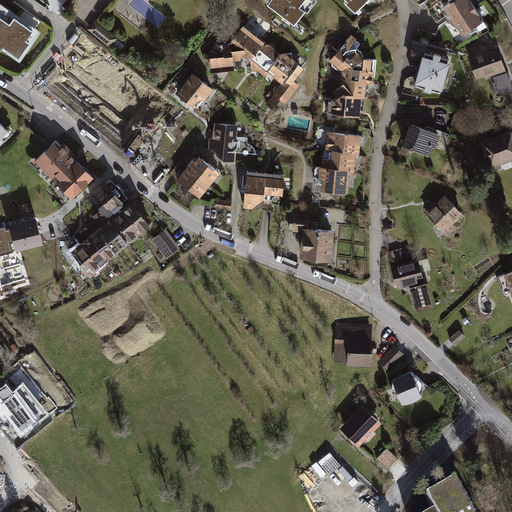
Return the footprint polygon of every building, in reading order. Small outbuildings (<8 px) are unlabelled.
[(271,0),(268,3),(295,24),(305,10),(308,12),(317,1),(314,0),(271,0)] [(346,0),(347,0),(345,3),(356,13),(368,0),(371,0),(372,1),(372,0),(346,0)] [(471,0),(455,0),(445,7),(453,21),(476,6),(471,0)] [(41,32),(0,3),(0,51),(18,64),(41,32)] [(476,6),(453,21),(455,26),(459,28),(463,35),(485,21),(476,6)] [(119,38),(95,19),(87,29),(111,48),(119,38)] [(252,59),(265,41),(244,25),(232,40),(232,41),(242,49),(246,48),(246,52),(243,56),(251,61),(252,59)] [(361,42),(352,34),(330,61),(342,70),(341,85),(333,91),(338,98),(333,101),(333,115),(360,117),(362,97),(366,98),(368,83),(374,84),(377,60),(365,57),(363,52),(357,48),(361,42)] [(242,49),(232,41),(230,44),(223,45),(217,41),(205,57),(210,60),(212,72),(235,68),(234,61),(240,60),(243,56),(246,52),(246,48),(242,49)] [(265,76),(267,73),(279,53),(280,52),(276,50),(277,49),(270,43),(269,44),(265,41),(252,59),(253,70),(258,70),(265,76)] [(484,50),(469,56),(477,79),(486,75),(487,78),(507,70),(498,47),(484,52),(484,50)] [(425,51),(415,85),(442,94),(452,59),(425,51)] [(293,58),(292,52),(279,53),(267,73),(282,84),(287,81),(297,89),(301,85),(294,80),(304,67),(293,58)] [(511,81),(508,71),(493,77),(495,81),(493,82),(496,90),(498,89),(501,95),(511,91),(511,81)] [(192,72),(176,93),(194,106),(197,100),(206,99),(215,88),(192,72)] [(297,89),(287,81),(282,84),(267,104),(273,109),(281,100),(285,103),(297,89)] [(0,151),(17,136),(0,117),(0,151)] [(238,125),(215,122),(213,138),(210,138),(208,150),(213,150),(224,159),(224,162),(235,162),(237,151),(238,149),(240,141),(237,141),(238,125)] [(411,123),(399,153),(408,157),(411,149),(431,156),(434,147),(446,151),(451,135),(426,126),(425,129),(411,123)] [(511,130),(481,141),(490,172),(502,168),(501,165),(511,160),(511,130)] [(360,134),(328,132),(326,159),(323,158),(322,167),(321,167),(320,179),(323,179),(322,190),(346,192),(348,171),(353,172),(355,154),(359,154),(360,134)] [(59,139),(39,159),(76,196),(97,176),(59,139)] [(194,159),(177,179),(200,198),(220,173),(200,155),(195,161),(194,159)] [(286,174),(247,170),(244,208),(253,209),(264,200),(264,193),(283,195),(286,174)] [(112,219),(75,248),(93,270),(151,223),(119,184),(97,201),(112,219)] [(435,201),(425,212),(448,236),(457,227),(454,224),(465,214),(446,195),(437,203),(435,201)] [(232,200),(216,199),(215,207),(231,210),(232,200)] [(90,218),(91,220),(76,235),(82,242),(109,216),(101,207),(90,218)] [(335,231),(308,228),(309,214),(291,213),(290,227),(302,228),(300,258),(332,260),(335,231)] [(38,216),(2,224),(6,239),(10,255),(45,244),(38,216)] [(171,231),(156,239),(167,257),(183,249),(171,231)] [(394,265),(391,266),(399,288),(419,282),(418,281),(425,279),(418,259),(405,262),(401,247),(390,251),(394,265)] [(511,270),(496,277),(503,295),(510,292),(511,295),(511,270)] [(428,282),(410,287),(417,311),(435,306),(428,282)] [(373,323),(336,322),(336,338),(348,339),(348,366),(372,366),(373,323)] [(456,343),(466,334),(461,328),(451,337),(456,343)] [(405,355),(395,344),(379,360),(389,371),(405,355)] [(411,370),(392,379),(403,406),(423,398),(411,370)] [(38,387),(26,371),(0,390),(0,400),(7,410),(38,387)] [(383,425),(364,404),(340,427),(360,448),(383,425)] [(469,511),(457,487),(427,503),(431,511),(469,511)]
